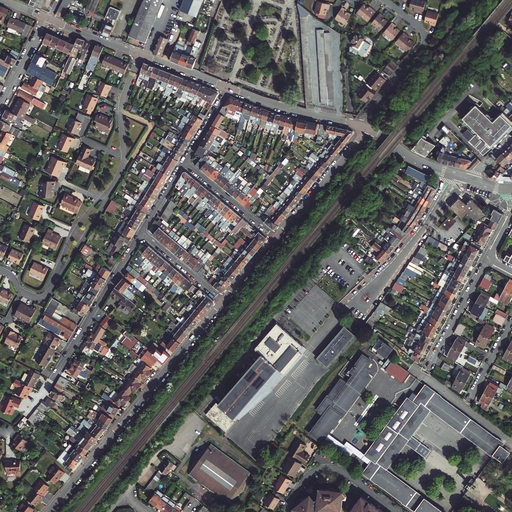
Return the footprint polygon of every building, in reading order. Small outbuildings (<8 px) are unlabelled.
[(36,0),(34,6),(40,9),(44,0),(36,0)] [(99,0),(63,0),(56,15),(66,19),(67,15),(63,14),(70,0),(86,0),(83,8),(94,13),(96,10),(99,0)] [(143,0),(129,36),(146,43),(151,31),(162,0),(143,0)] [(184,0),(180,10),(197,17),(203,0),(184,0)] [(422,14),(426,2),(419,0),(411,0),(409,9),(416,11),(416,13),(422,14)] [(328,9),(329,5),(317,2),(314,13),(325,16),(326,10),(327,9),(328,9)] [(306,20),(306,16),(309,12),(297,4),(297,5),(299,13),(300,20),(306,20)] [(356,13),(367,22),(376,12),(370,8),(369,9),(368,8),(363,4),(356,13)] [(114,19),(117,21),(121,11),(110,7),(106,18),(111,20),(112,18),(114,19)] [(335,18),(345,24),(351,14),(346,11),(344,10),(345,9),(342,7),(335,18)] [(438,14),(427,12),(424,22),(432,24),(431,26),(435,27),(438,14)] [(97,14),(94,13),(92,18),(101,21),(97,31),(110,37),(114,27),(110,25),(112,24),(114,19),(112,18),(111,20),(106,18),(97,14)] [(371,23),(380,31),(387,22),(381,17),(383,16),(380,13),(371,23)] [(67,15),(66,19),(78,24),(80,17),(74,15),(73,17),(67,15)] [(6,26),(7,27),(5,30),(14,34),(15,30),(21,33),(25,24),(10,17),(6,26)] [(395,25),(392,23),(383,33),(392,40),(400,31),(395,28),(394,27),(395,25)] [(186,66),(192,69),(198,55),(202,43),(196,41),(200,31),(193,29),(188,41),(195,43),(190,55),(186,66)] [(404,32),(395,43),(406,52),(408,50),(410,47),(414,43),(409,39),(408,38),(409,37),(404,32)] [(51,45),(55,36),(48,33),(44,42),(51,45)] [(350,53),(356,57),(358,53),(361,55),(364,54),(370,45),(363,41),(364,38),(358,35),(358,36),(355,34),(350,42),(353,44),(352,45),(352,46),(351,47),(349,47),(350,53)] [(51,45),(58,48),(62,39),(55,36),(51,45)] [(154,54),(161,57),(169,39),(161,36),(154,54)] [(80,50),(81,50),(84,42),(85,41),(78,38),(75,45),(71,54),(61,76),(61,78),(63,79),(66,73),(70,75),(72,70),(72,69),(73,68),(76,61),(76,58),(80,50)] [(58,48),(65,51),(68,42),(62,39),(58,48)] [(65,51),(71,54),(75,45),(68,42),(65,51)] [(90,45),(84,42),(81,50),(80,52),(81,52),(78,58),(83,60),(90,45)] [(87,68),(93,71),(95,68),(104,47),(97,44),(87,68)] [(179,64),(183,53),(185,48),(177,45),(170,60),(179,64)] [(12,50),(9,55),(17,59),(20,53),(12,50)] [(7,56),(4,61),(10,64),(14,65),(17,59),(9,55),(6,53),(5,55),(7,56)] [(37,53),(33,61),(43,66),(47,59),(37,53)] [(186,66),(190,55),(183,53),(179,64),(186,66)] [(106,54),(102,65),(113,69),(117,59),(114,58),(106,54)] [(4,61),(2,59),(0,58),(0,73),(4,76),(6,71),(7,68),(8,68),(10,64),(4,61)] [(129,64),(117,59),(113,69),(124,74),(129,64)] [(43,66),(33,61),(27,72),(52,85),(58,74),(43,66)] [(392,62),(389,65),(396,70),(398,67),(392,62)] [(144,63),(139,77),(145,79),(150,65),(144,63)] [(150,65),(145,79),(147,80),(145,85),(147,86),(148,85),(150,81),(155,67),(150,65)] [(387,68),(393,73),(396,70),(389,65),(387,68)] [(150,81),(148,85),(152,86),(154,83),(156,83),(161,69),(155,67),(150,81)] [(387,68),(382,72),(390,77),(393,73),(387,68)] [(161,69),(156,83),(154,87),(157,88),(159,84),(158,84),(158,83),(162,84),(167,72),(161,69)] [(164,94),(166,90),(172,74),(167,72),(162,84),(161,86),(164,87),(160,95),(163,96),(164,94)] [(381,87),(386,81),(376,73),(367,84),(375,91),(379,87),(380,85),(381,87)] [(58,74),(52,85),(56,87),(61,78),(61,76),(58,74)] [(173,90),(178,76),(172,74),(166,90),(171,92),(173,93),(174,91),(173,90)] [(29,85),(39,90),(43,92),(46,87),(42,85),(44,81),(32,75),(30,79),(32,80),(29,85)] [(177,92),(184,79),(178,76),(173,90),(174,91),(177,92)] [(182,95),(184,93),(185,90),(190,81),(184,79),(177,92),(176,93),(182,95)] [(112,86),(100,81),(99,85),(100,85),(97,93),(106,97),(109,89),(110,90),(112,86)] [(190,81),(185,90),(190,93),(196,83),(190,81)] [(196,83),(190,93),(189,95),(189,96),(194,98),(196,95),(202,85),(196,83)] [(38,91),(25,84),(22,88),(36,95),(38,91)] [(199,97),(202,98),(208,88),(202,85),(196,95),(199,97)] [(357,96),(365,103),(370,97),(371,98),(374,95),(364,87),(357,96)] [(208,88),(202,98),(200,100),(198,104),(199,105),(201,106),(203,107),(207,101),(214,90),(208,88)] [(212,105),(219,94),(218,92),(214,90),(207,101),(212,105)] [(46,104),(21,91),(19,95),(31,102),(30,103),(31,104),(34,105),(35,104),(44,109),(46,104)] [(86,99),(83,107),(84,107),(84,109),(83,111),(90,114),(92,111),(96,103),(98,98),(88,94),(86,99)] [(225,117),(226,115),(236,99),(231,97),(229,98),(220,114),(225,117)] [(27,110),(31,104),(30,103),(20,98),(17,105),(27,110)] [(235,114),(241,101),(236,99),(226,115),(228,117),(230,114),(231,113),(235,114)] [(243,113),(246,103),(241,101),(235,114),(235,115),(237,116),(238,111),(243,113)] [(254,106),(246,103),(243,113),(238,129),(243,130),(246,121),(248,121),(248,120),(250,121),(250,119),(251,115),(252,115),(254,106)] [(27,110),(17,105),(13,112),(23,118),(25,114),(27,110)] [(511,130),(511,119),(507,115),(506,114),(505,113),(495,123),(478,106),(464,119),(479,133),(475,137),(469,130),(463,135),(470,142),(480,152),(484,156),(493,147),(494,148),(509,132),(510,132),(511,130)] [(203,120),(209,110),(203,107),(198,117),(203,120)] [(13,112),(7,109),(3,118),(12,123),(22,128),(24,125),(23,123),(21,122),(23,118),(13,112)] [(262,119),(261,123),(264,124),(263,128),(265,128),(266,125),(267,121),(270,111),(264,110),(262,119)] [(185,123),(197,130),(200,125),(186,117),(184,115),(179,112),(176,111),(175,114),(183,119),(186,121),(185,123)] [(270,111),(267,121),(273,123),(276,114),(270,111)] [(105,117),(98,113),(95,121),(97,122),(95,127),(96,127),(96,129),(98,130),(100,129),(109,133),(112,126),(111,125),(113,121),(112,118),(108,119),(105,118),(105,117)] [(186,117),(200,125),(203,120),(198,117),(194,115),(193,117),(190,116),(188,114),(186,117)] [(216,119),(222,122),(225,117),(220,114),(218,117),(216,119)] [(276,114),(273,123),(279,125),(282,115),(276,114)] [(282,115),(279,125),(285,127),(288,117),(282,115)] [(84,119),(77,116),(75,120),(72,118),(67,130),(77,134),(82,123),(84,119)] [(288,117),(285,127),(284,131),(283,133),(283,134),(285,135),(284,140),(286,141),(288,135),(289,132),(293,118),(288,117)] [(10,125),(12,123),(3,118),(0,122),(0,127),(4,129),(13,134),(21,138),(23,135),(19,133),(10,128),(11,126),(10,125)] [(293,118),(289,132),(293,133),(292,136),(291,140),(294,141),(295,137),(298,120),(293,118)] [(178,126),(194,135),(197,130),(185,123),(182,127),(179,124),(180,122),(177,119),(174,124),(178,126)] [(218,129),(219,128),(221,124),(222,122),(216,119),(212,125),(218,129)] [(308,122),(298,120),(295,137),(297,138),(297,137),(298,137),(299,133),(305,135),(308,122)] [(308,122),(305,135),(304,136),(317,144),(319,135),(320,131),(321,125),(308,122)] [(10,125),(11,126),(10,128),(19,133),(23,135),(25,130),(22,128),(12,123),(10,125)] [(227,132),(223,130),(219,128),(218,129),(212,125),(210,130),(223,138),(227,132)] [(321,125),(320,131),(322,132),(321,134),(323,136),(329,137),(329,139),(330,140),(332,138),(334,135),(336,134),(337,128),(321,125)] [(445,125),(440,132),(445,136),(445,135),(450,130),(445,125)] [(181,135),(190,141),(194,135),(178,126),(176,129),(182,132),(183,133),(181,135)] [(330,140),(333,141),(338,138),(341,140),(348,131),(337,128),(336,134),(334,135),(332,138),(330,140)] [(13,134),(4,129),(0,136),(0,148),(6,151),(9,146),(7,145),(13,134)] [(230,142),(223,138),(210,130),(207,135),(215,140),(217,138),(223,142),(228,144),(230,142)] [(353,132),(348,131),(341,140),(346,144),(354,134),(354,133),(353,132)] [(175,138),(187,146),(190,141),(181,135),(180,134),(178,138),(176,136),(176,135),(170,132),(169,134),(175,138)] [(75,139),(63,134),(60,141),(61,141),(58,149),(67,153),(70,145),(73,145),(75,139)] [(207,135),(204,140),(213,145),(214,143),(218,145),(218,144),(221,146),(222,144),(215,140),(207,135)] [(450,144),(452,141),(448,136),(447,137),(445,135),(445,136),(440,141),(444,145),(443,149),(441,148),(438,161),(443,163),(447,148),(447,147),(450,144)] [(173,144),(184,151),(187,146),(175,138),(173,141),(167,138),(164,136),(163,138),(170,142),(173,144)] [(420,145),(416,153),(417,153),(420,154),(423,147),(429,143),(426,141),(422,138),(418,143),(420,145)] [(204,140),(201,145),(210,150),(211,148),(215,150),(215,149),(218,151),(219,149),(216,147),(213,145),(204,140)] [(341,140),(335,146),(341,150),(346,144),(341,140)] [(173,151),(181,156),(182,154),(184,151),(173,144),(171,147),(168,145),(163,142),(162,144),(173,151)] [(420,155),(425,157),(436,146),(429,143),(423,147),(420,154),(420,155)] [(326,150),(330,153),(336,157),(341,150),(335,146),(334,145),(333,144),(332,144),(328,149),(327,148),(326,150)] [(195,154),(202,158),(205,154),(206,155),(207,154),(210,150),(201,145),(195,154)] [(92,150),(84,146),(76,164),(91,171),(96,161),(95,159),(91,157),(90,158),(88,158),(92,150)] [(443,163),(450,165),(455,150),(453,149),(452,150),(447,148),(443,163)] [(455,167),(458,157),(459,153),(458,152),(455,151),(456,150),(455,150),(450,165),(455,167)] [(510,161),(511,159),(511,154),(507,150),(503,154),(510,161)] [(160,163),(173,170),(178,161),(167,153),(166,153),(163,151),(157,161),(160,163)] [(167,153),(178,161),(181,156),(173,151),(171,154),(167,152),(167,153)] [(320,158),(321,159),(329,164),(333,160),(336,157),(330,153),(326,157),(324,156),(322,157),(322,156),(320,158)] [(473,161),(465,169),(470,171),(472,170),(481,161),(476,156),(473,153),(472,154),(473,155),(472,156),(475,158),(473,161)] [(503,165),(505,166),(510,161),(503,154),(498,159),(503,165)] [(45,169),(44,171),(58,177),(62,166),(64,167),(67,163),(51,156),(45,169)] [(203,161),(201,160),(196,165),(201,169),(206,164),(209,160),(206,157),(204,158),(206,158),(203,161)] [(463,158),(458,157),(455,167),(460,168),(463,158)] [(460,168),(465,169),(473,161),(472,160),(469,160),(469,158),(468,157),(467,159),(463,158),(460,168)] [(205,174),(211,166),(214,162),(211,160),(210,159),(209,160),(206,164),(201,169),(200,170),(205,174)] [(321,159),(318,163),(326,169),(329,164),(321,159)] [(13,170),(1,164),(0,162),(0,169),(11,175),(13,170)] [(155,167),(169,176),(173,170),(160,163),(158,166),(154,164),(154,165),(153,166),(155,167)] [(209,177),(214,181),(227,165),(224,163),(222,166),(223,167),(220,170),(219,169),(220,168),(218,166),(216,169),(209,177)] [(318,163),(315,167),(317,169),(322,173),(326,169),(318,163)] [(218,184),(228,172),(231,169),(227,165),(214,181),(218,184)] [(313,169),(311,171),(318,177),(322,173),(317,169),(315,167),(312,165),(310,167),(313,169)] [(503,165),(490,179),(496,181),(502,173),(503,171),(505,169),(507,171),(508,169),(505,166),(503,165)] [(205,174),(209,177),(216,169),(211,166),(205,174)] [(404,173),(424,182),(425,183),(426,184),(430,176),(409,166),(404,173)] [(158,175),(166,180),(169,176),(155,167),(152,171),(158,175)] [(305,173),(315,182),(318,177),(311,171),(308,169),(306,167),(304,169),(301,167),(299,169),(303,172),(304,171),(306,172),(305,173)] [(145,174),(163,185),(166,180),(158,175),(152,171),(148,169),(145,174)] [(315,182),(305,173),(303,172),(299,169),(297,171),(302,175),(306,178),(304,180),(311,186),(315,182)] [(502,173),(496,181),(511,181),(511,173),(508,170),(508,169),(507,171),(505,172),(503,174),(502,173)] [(242,174),(237,171),(233,176),(223,188),(227,192),(234,184),(235,182),(238,179),(238,178),(242,174)] [(1,177),(18,187),(21,181),(4,172),(1,177)] [(142,179),(161,190),(163,185),(145,174),(141,172),(138,177),(142,179)] [(187,172),(184,172),(177,184),(182,189),(183,188),(192,177),(187,172)] [(223,188),(233,176),(228,172),(218,184),(223,188)] [(294,180),(295,180),(308,191),(311,186),(304,180),(300,177),(298,175),(297,174),(293,178),(294,180)] [(184,193),(186,194),(197,180),(192,177),(183,188),(186,190),(185,192),(184,193)] [(149,189),(158,195),(161,190),(142,179),(141,181),(145,184),(147,186),(150,187),(149,189)] [(242,183),(238,179),(235,182),(234,184),(227,192),(232,195),(238,188),(240,186),(242,183)] [(35,196),(43,197),(43,195),(49,196),(50,195),(51,194),(51,193),(50,191),(52,181),(45,180),(43,181),(39,180),(36,181),(39,185),(38,188),(37,188),(35,196)] [(189,194),(192,197),(202,185),(197,180),(186,194),(180,202),(181,203),(189,194)] [(308,191),(295,180),(294,180),(293,181),(296,184),(295,185),(294,184),(293,186),(294,186),(304,195),(308,191)] [(248,184),(244,181),(242,183),(240,186),(238,188),(232,195),(236,199),(242,191),(244,190),(246,186),(247,185),(248,184)] [(414,184),(432,195),(436,189),(426,184),(425,183),(423,187),(421,186),(415,182),(414,184)] [(140,190),(155,199),(158,195),(149,189),(146,188),(140,184),(139,183),(138,185),(140,186),(139,188),(141,189),(140,190)] [(419,195),(429,201),(432,195),(414,184),(413,186),(419,190),(417,194),(419,195)] [(189,201),(193,204),(206,188),(202,185),(192,197),(189,201)] [(244,190),(242,191),(236,199),(239,201),(240,203),(251,190),(246,186),(244,190)] [(287,188),(288,189),(301,199),(303,197),(304,195),(294,186),(291,189),(288,187),(287,188)] [(206,188),(193,204),(192,205),(194,207),(198,202),(200,203),(210,191),(206,188)] [(249,202),(253,197),(254,196),(251,194),(254,189),(252,189),(251,190),(240,203),(249,210),(253,205),(249,202)] [(301,199),(288,189),(287,191),(286,193),(285,194),(297,204),(301,199)] [(153,203),(155,199),(140,190),(139,191),(141,192),(139,195),(153,203)] [(210,191),(200,203),(196,209),(198,211),(200,208),(202,205),(204,207),(214,195),(210,191)] [(131,204),(147,213),(150,208),(134,199),(124,193),(122,195),(129,200),(128,202),(131,204)] [(70,196),(66,194),(61,205),(69,208),(68,209),(74,212),(76,209),(79,210),(82,202),(79,201),(80,200),(73,197),(73,198),(70,197),(70,196)] [(134,199),(150,208),(153,203),(139,195),(137,194),(134,199)] [(282,198),(293,208),(297,204),(285,194),(282,198)] [(214,195),(204,207),(202,210),(201,211),(203,213),(207,208),(209,210),(218,198),(214,195)] [(418,202),(425,206),(429,201),(419,195),(416,198),(415,197),(414,199),(416,200),(418,202)] [(218,198),(209,210),(203,217),(205,218),(210,212),(212,214),(222,202),(218,198)] [(293,208),(282,198),(278,203),(290,212),(293,208)] [(119,204),(112,200),(109,205),(116,209),(119,204)] [(451,213),(464,223),(468,216),(476,222),(477,220),(478,220),(480,221),(486,214),(483,211),(472,203),(473,203),(470,201),(470,202),(469,201),(466,206),(465,208),(458,203),(457,202),(450,212),(451,213)] [(33,208),(29,216),(39,221),(42,216),(41,215),(42,212),(42,213),(45,206),(35,202),(32,208),(33,208)] [(222,202),(212,214),(215,216),(211,220),(213,222),(226,205),(222,202)] [(290,212),(278,203),(277,202),(274,206),(277,209),(279,210),(286,216),(290,212)] [(413,206),(422,211),(425,206),(418,202),(416,205),(412,203),(411,204),(413,206)] [(135,214),(143,219),(144,217),(147,213),(131,204),(129,207),(130,208),(136,211),(135,214)] [(409,210),(419,216),(422,211),(413,206),(411,204),(408,209),(409,210)] [(116,209),(109,205),(106,211),(113,215),(116,209)] [(217,221),(219,223),(231,208),(226,205),(213,222),(215,224),(217,221)] [(231,208),(219,223),(218,224),(220,226),(222,224),(224,226),(235,212),(231,208)] [(493,228),(495,229),(503,214),(494,209),(484,216),(491,220),(491,221),(490,220),(488,225),(493,228)] [(127,216),(140,224),(143,219),(135,214),(129,210),(128,210),(125,215),(127,216)] [(282,221),(275,215),(273,213),(270,211),(269,210),(265,214),(266,215),(278,226),(282,221)] [(286,216),(279,210),(275,215),(282,221),(286,216)] [(403,214),(416,222),(417,220),(419,216),(409,210),(407,214),(404,212),(403,212),(402,213),(403,214)] [(230,226),(233,223),(239,215),(235,212),(224,226),(220,231),(222,232),(224,230),(223,229),(226,225),(229,227),(230,226)] [(400,219),(402,220),(412,227),(416,222),(403,214),(400,219)] [(239,215),(233,223),(237,226),(243,218),(239,215)] [(278,226),(266,215),(262,220),(273,230),(275,230),(278,226)] [(124,222),(137,230),(140,224),(127,216),(124,220),(121,219),(121,220),(124,222)] [(245,228),(249,223),(243,218),(237,226),(234,229),(233,231),(235,233),(237,234),(241,229),(244,232),(254,240),(250,245),(257,251),(264,244),(253,235),(249,231),(245,228)] [(450,219),(441,230),(448,235),(456,224),(453,222),(453,221),(450,219)] [(157,230),(153,235),(158,239),(168,227),(170,225),(167,222),(164,220),(162,222),(160,221),(159,223),(155,228),(157,230)] [(392,228),(397,231),(404,237),(412,227),(402,220),(398,226),(395,224),(392,228)] [(137,230),(124,222),(120,228),(122,229),(121,231),(124,232),(131,237),(132,237),(137,230)] [(249,223),(245,228),(249,231),(253,227),(249,223)] [(20,238),(29,242),(33,234),(33,235),(36,228),(25,224),(22,230),(23,230),(20,238)] [(480,234),(488,238),(492,230),(493,228),(488,225),(485,224),(480,234)] [(57,247),(62,235),(53,231),(54,229),(49,227),(43,241),(54,246),(57,247)] [(158,239),(162,243),(172,231),(168,227),(158,239)] [(352,238),(360,231),(357,227),(349,235),(352,238)] [(257,230),(253,235),(264,244),(266,241),(266,238),(257,230)] [(162,243),(166,246),(176,235),(176,234),(172,231),(162,243)] [(386,240),(388,242),(395,247),(404,237),(397,231),(394,235),(392,233),(386,240)] [(384,238),(377,232),(375,234),(382,241),(384,238)] [(112,242),(121,248),(124,241),(128,243),(130,240),(122,235),(118,233),(117,233),(112,242)] [(488,238),(480,234),(476,241),(484,246),(488,238)] [(166,246),(171,250),(181,238),(179,237),(178,237),(176,235),(166,246)] [(440,242),(429,236),(426,242),(437,247),(440,242)] [(171,250),(175,254),(185,242),(181,238),(171,250)] [(257,251),(250,245),(241,238),(238,242),(254,255),(257,251)] [(463,247),(477,255),(482,247),(469,240),(467,239),(463,247)] [(112,242),(110,246),(106,252),(115,258),(121,248),(112,242)] [(175,254),(180,258),(189,246),(190,245),(185,242),(175,254)] [(238,242),(235,246),(240,250),(251,260),(254,255),(238,242)] [(388,242),(383,248),(389,254),(395,247),(388,242)] [(386,257),(389,254),(383,248),(377,243),(373,248),(379,253),(376,257),(381,262),(386,257)] [(149,247),(146,244),(143,247),(142,246),(138,251),(140,252),(134,260),(136,262),(137,261),(149,247)] [(85,245),(81,252),(88,257),(92,250),(85,245)] [(180,258),(184,261),(190,254),(196,248),(197,247),(194,245),(192,248),(189,246),(180,258)] [(424,255),(425,256),(429,250),(422,246),(418,252),(424,255)] [(141,265),(144,262),(147,258),(154,250),(149,247),(137,261),(141,265)] [(459,253),(465,256),(474,260),(477,255),(463,247),(459,253)] [(184,261),(188,265),(199,253),(197,250),(198,249),(196,248),(190,254),(184,261)] [(12,249),(8,259),(19,264),(24,254),(12,249)] [(145,270),(148,266),(158,254),(155,252),(154,250),(147,258),(149,259),(146,263),(142,267),(145,270)] [(234,253),(235,253),(247,264),(251,260),(240,250),(238,252),(236,250),(234,253)] [(188,265),(193,269),(198,263),(204,255),(200,252),(199,253),(188,265)] [(421,260),(424,255),(418,252),(415,257),(421,260)] [(235,253),(231,257),(244,268),(247,264),(235,253)] [(148,266),(152,270),(162,257),(158,254),(148,266)] [(457,258),(471,266),(474,260),(465,256),(463,258),(458,255),(457,258)] [(162,257),(152,270),(156,273),(167,261),(162,257)] [(244,268),(231,257),(230,257),(227,261),(240,272),(244,268)] [(375,263),(369,257),(366,261),(372,266),(375,263)] [(414,257),(411,262),(418,265),(421,260),(415,257),(414,257)] [(468,271),(471,266),(457,258),(455,261),(460,264),(459,266),(468,271)] [(167,261),(156,273),(154,276),(157,277),(159,275),(161,277),(171,265),(167,261)] [(227,261),(223,265),(237,276),(239,274),(240,272),(227,261)] [(407,267),(413,270),(421,274),(424,269),(418,265),(411,262),(411,261),(407,267)] [(34,262),(30,272),(38,275),(38,276),(44,279),(49,268),(42,265),(42,266),(34,262)] [(223,265),(220,262),(218,264),(223,269),(222,270),(223,271),(224,272),(226,274),(234,280),(237,276),(223,265)] [(448,268),(465,277),(468,271),(459,266),(454,264),(451,262),(448,268)] [(95,272),(107,279),(111,272),(99,265),(95,272)] [(165,280),(168,276),(175,268),(171,265),(161,277),(165,280)] [(90,276),(104,285),(107,279),(95,272),(86,267),(85,270),(91,274),(90,276)] [(407,267),(403,272),(409,275),(410,276),(413,270),(407,267)] [(175,268),(168,276),(171,277),(167,282),(169,283),(172,279),(179,271),(175,268)] [(202,276),(206,271),(202,268),(198,273),(202,276)] [(449,272),(448,275),(462,282),(465,277),(448,268),(447,271),(449,272)] [(214,275),(213,277),(226,289),(230,284),(223,278),(220,276),(212,269),(211,271),(213,273),(212,273),(214,275)] [(168,289),(170,291),(183,275),(179,271),(172,279),(175,281),(168,289)] [(148,289),(129,272),(126,276),(136,285),(135,286),(146,294),(150,289),(149,288),(148,289)] [(399,278),(405,280),(406,281),(409,275),(403,272),(399,278)] [(86,282),(100,290),(102,288),(104,285),(90,276),(84,273),(83,275),(87,278),(85,281),(86,282)] [(443,276),(446,278),(451,280),(450,283),(459,288),(462,282),(448,275),(445,273),(443,276)] [(226,274),(223,278),(230,284),(234,280),(226,274)] [(177,290),(187,278),(183,275),(170,291),(171,292),(173,295),(177,290)] [(212,279),(209,282),(222,293),(223,293),(226,289),(213,277),(211,275),(209,277),(212,279)] [(396,282),(402,285),(405,280),(399,278),(399,277),(396,282)] [(124,278),(120,283),(134,294),(135,295),(139,291),(124,278)] [(181,294),(186,288),(190,283),(191,282),(187,278),(177,290),(181,294)] [(441,278),(438,284),(456,293),(459,288),(450,283),(445,280),(441,278)] [(490,281),(484,278),(480,285),(487,289),(491,282),(490,281)] [(80,292),(94,301),(100,290),(86,282),(80,292)] [(395,282),(391,288),(400,292),(404,287),(402,285),(396,282),(395,282)] [(445,291),(444,294),(453,299),(456,293),(438,284),(435,282),(434,285),(440,289),(445,291)] [(134,294),(120,283),(117,287),(130,298),(134,294)] [(190,283),(186,288),(191,292),(192,291),(194,293),(198,289),(190,283)] [(136,305),(115,287),(113,291),(112,293),(121,301),(117,306),(117,308),(119,309),(120,309),(121,310),(123,307),(126,310),(127,309),(128,308),(132,311),(133,309),(134,309),(135,308),(135,307),(136,305)] [(8,303),(13,294),(5,290),(6,290),(1,288),(0,289),(0,300),(1,300),(8,303)] [(201,299),(211,307),(214,304),(214,301),(200,289),(196,294),(197,295),(201,299)] [(511,295),(511,292),(505,289),(499,299),(508,303),(509,300),(509,301),(511,295)] [(82,301),(91,306),(94,301),(80,292),(78,291),(77,293),(75,292),(75,293),(83,299),(82,301)] [(439,291),(436,297),(450,305),(453,299),(444,294),(439,291)] [(480,295),(476,302),(485,307),(489,300),(497,305),(500,301),(491,296),(490,297),(482,293),(481,295),(480,295)] [(436,297),(433,302),(439,306),(447,310),(450,305),(436,297)] [(66,332),(71,336),(78,325),(64,318),(61,321),(53,316),(61,303),(53,298),(41,317),(42,318),(60,329),(66,332)] [(201,299),(198,303),(208,311),(211,307),(201,299)] [(73,310),(84,317),(91,306),(82,301),(79,305),(78,304),(73,310)] [(169,301),(161,309),(164,312),(171,304),(169,301)] [(195,307),(197,309),(205,315),(208,311),(198,303),(197,302),(194,306),(195,307)] [(381,302),(378,307),(384,311),(386,312),(390,307),(381,302)] [(433,302),(430,308),(434,310),(444,316),(447,310),(439,306),(433,302)] [(485,307),(476,302),(473,309),(471,312),(480,317),(479,318),(484,320),(486,317),(485,317),(489,309),(485,307)] [(15,315),(29,322),(37,308),(32,306),(31,308),(21,303),(15,315)] [(434,313),(432,316),(441,321),(444,316),(434,310),(430,308),(424,305),(423,308),(428,311),(429,311),(434,313)] [(378,307),(374,312),(381,316),(384,311),(378,307)] [(197,309),(194,313),(201,319),(204,316),(205,315),(197,309)] [(498,309),(496,312),(497,313),(506,318),(508,314),(498,309)] [(374,312),(371,317),(377,321),(381,316),(374,312)] [(201,319),(194,313),(191,316),(198,323),(201,319)] [(497,313),(493,320),(502,325),(506,318),(497,313)] [(424,318),(429,321),(438,326),(441,321),(432,316),(431,319),(426,316),(423,314),(422,317),(424,318)] [(195,327),(188,320),(186,319),(185,318),(184,321),(182,319),(184,317),(181,315),(178,319),(184,324),(192,331),(195,327)] [(191,316),(188,320),(195,327),(198,323),(191,316)] [(371,317),(367,322),(373,326),(377,321),(371,317)] [(57,333),(60,329),(42,318),(39,323),(57,333)] [(422,321),(421,324),(426,327),(426,326),(431,329),(430,330),(435,333),(435,332),(438,326),(429,321),(427,324),(422,321)] [(261,353),(217,402),(216,401),(205,412),(226,430),(236,418),(234,417),(278,367),(285,373),(302,352),(299,350),(303,345),(277,322),(255,347),(261,353)] [(364,325),(370,330),(373,326),(367,322),(364,325)] [(417,329),(418,330),(432,337),(435,333),(430,330),(431,329),(426,326),(426,327),(421,324),(417,322),(416,325),(419,326),(417,329)] [(466,325),(460,322),(457,327),(463,330),(466,325)] [(180,328),(177,325),(176,326),(172,323),(170,326),(185,339),(188,335),(181,329),(180,328)] [(486,323),(481,333),(490,338),(493,331),(494,328),(486,323)] [(89,337),(109,349),(110,348),(107,346),(108,344),(100,339),(102,336),(102,335),(104,333),(107,330),(106,329),(101,325),(100,324),(96,332),(93,330),(89,337)] [(184,324),(181,329),(188,335),(192,331),(184,324)] [(345,325),(317,357),(327,366),(355,334),(345,325)] [(185,339),(170,326),(166,331),(174,337),(181,343),(185,339)] [(463,330),(457,327),(454,332),(460,336),(463,330)] [(10,343),(18,347),(23,337),(18,334),(18,335),(14,333),(15,331),(9,328),(4,336),(7,337),(5,342),(10,345),(10,343)] [(413,334),(421,338),(421,339),(425,341),(426,340),(430,342),(432,337),(418,330),(417,332),(415,331),(413,334)] [(139,341),(127,331),(124,334),(127,337),(122,343),(131,351),(139,341)] [(61,344),(63,340),(50,333),(47,339),(49,340),(46,345),(55,350),(59,343),(61,344)] [(486,345),(490,338),(481,333),(476,342),(484,347),(485,344),(486,345)] [(411,340),(413,341),(427,348),(429,343),(430,342),(426,340),(425,341),(421,339),(421,338),(413,334),(412,334),(409,339),(411,340)] [(109,349),(89,337),(81,351),(86,354),(90,347),(94,349),(97,345),(104,350),(104,349),(108,351),(109,349)] [(168,344),(164,340),(163,342),(169,347),(165,351),(170,356),(181,343),(174,337),(170,342),(168,344)] [(458,337),(457,340),(456,340),(453,346),(464,352),(465,353),(468,346),(473,348),(474,345),(472,344),(470,342),(467,341),(458,337)] [(116,338),(116,339),(112,346),(115,348),(117,346),(116,345),(120,341),(116,338)] [(382,358),(384,355),(386,357),(393,348),(380,339),(372,349),(376,352),(378,350),(379,351),(377,354),(382,358)] [(407,346),(410,347),(423,354),(427,348),(413,341),(411,345),(408,344),(407,346)] [(52,354),(53,354),(55,350),(46,345),(44,343),(36,358),(46,364),(48,360),(49,361),(51,358),(50,357),(52,354)] [(155,343),(149,350),(150,350),(159,358),(165,363),(170,356),(165,351),(155,343)] [(464,352),(453,346),(449,353),(449,354),(448,356),(458,362),(464,352)] [(419,363),(423,354),(410,347),(408,351),(413,353),(411,355),(415,357),(414,359),(419,363)] [(150,350),(142,359),(151,367),(159,358),(150,350)] [(303,354),(302,352),(285,373),(278,367),(234,417),(236,418),(237,419),(271,391),(303,354)] [(322,417),(310,433),(322,442),(325,438),(327,436),(342,415),(343,416),(371,378),(367,375),(371,370),(367,367),(372,361),(363,355),(351,371),(349,371),(346,375),(351,379),(348,383),(342,378),(318,409),(320,410),(319,412),(323,415),(322,417)] [(478,360),(470,355),(467,360),(475,364),(478,360)] [(144,366),(141,370),(149,377),(152,373),(150,371),(152,368),(151,367),(142,359),(139,357),(137,360),(144,366)] [(76,359),(73,364),(93,377),(101,363),(94,359),(91,365),(95,367),(92,371),(90,370),(84,366),(86,363),(79,359),(78,361),(76,359)] [(410,373),(393,360),(391,362),(387,367),(386,369),(404,383),(410,373)] [(445,362),(442,368),(448,372),(451,366),(445,362)] [(92,379),(93,377),(73,364),(69,371),(78,377),(85,379),(86,378),(87,377),(89,378),(89,377),(92,379)] [(463,367),(463,366),(459,364),(456,368),(461,370),(458,377),(466,382),(470,375),(469,375),(471,372),(463,367)] [(507,371),(494,364),(492,368),(505,375),(507,371)] [(136,366),(131,372),(133,374),(134,374),(142,381),(144,383),(149,377),(141,370),(136,366)] [(39,378),(41,375),(32,370),(29,374),(27,373),(22,382),(24,383),(32,387),(38,378),(39,378)] [(142,381),(134,374),(131,372),(125,379),(128,380),(130,382),(139,389),(142,385),(140,383),(142,381)] [(64,387),(65,388),(69,381),(61,377),(57,383),(64,387)] [(466,382),(458,377),(454,384),(446,380),(445,383),(452,389),(452,387),(460,391),(462,388),(463,389),(466,382)] [(501,383),(499,386),(502,387),(506,389),(506,390),(507,389),(511,391),(511,378),(511,379),(508,386),(507,386),(501,383)] [(15,392),(27,398),(29,395),(27,394),(29,391),(30,392),(31,393),(34,388),(32,387),(24,383),(16,379),(14,384),(18,387),(15,392)] [(86,390),(88,386),(79,381),(77,385),(86,390)] [(135,393),(139,389),(130,382),(128,385),(126,384),(125,384),(124,383),(122,386),(123,387),(125,388),(131,393),(133,392),(135,393)] [(64,387),(57,383),(54,389),(60,393),(64,387)] [(485,392),(493,397),(499,387),(491,383),(489,386),(489,385),(485,392)] [(443,511),(386,469),(377,462),(399,432),(421,403),(431,410),(431,409),(488,451),(488,452),(493,456),(494,455),(501,446),(503,443),(499,439),(498,440),(440,397),(441,396),(426,385),(418,395),(416,398),(411,395),(409,398),(408,398),(365,455),(373,460),(372,461),(370,464),(364,472),(376,482),(377,482),(404,501),(403,502),(407,505),(408,504),(418,511),(444,511),(443,511)] [(131,393),(125,388),(120,394),(128,402),(132,398),(130,396),(131,393)] [(50,394),(59,400),(61,401),(64,396),(60,393),(54,389),(50,394)] [(488,407),(493,397),(485,392),(481,399),(482,399),(480,402),(483,404),(481,407),(487,411),(489,407),(488,407)] [(118,404),(121,406),(123,404),(125,405),(128,402),(120,394),(117,398),(114,396),(109,402),(112,404),(116,406),(118,404)] [(12,396),(11,398),(7,396),(3,404),(1,403),(0,406),(0,408),(12,414),(14,410),(13,408),(14,405),(19,407),(22,400),(12,396)] [(45,402),(49,405),(53,409),(57,404),(56,404),(49,397),(45,402)] [(59,400),(56,404),(57,404),(62,409),(65,405),(59,400)] [(43,401),(37,408),(44,413),(46,411),(45,410),(49,405),(45,402),(43,401)] [(107,401),(103,408),(116,415),(117,415),(121,409),(119,408),(116,406),(112,404),(109,402),(107,401)] [(421,403),(399,432),(408,439),(411,435),(431,410),(421,403)] [(44,413),(37,408),(33,413),(42,420),(46,415),(44,413)] [(110,424),(116,415),(103,408),(99,415),(93,411),(91,413),(110,424)] [(304,430),(316,414),(309,408),(297,424),(304,430)] [(42,420),(33,413),(28,419),(37,426),(42,420)] [(95,422),(107,429),(110,424),(91,413),(88,418),(95,422)] [(24,415),(16,425),(19,427),(27,418),(24,415)] [(103,434),(87,422),(85,420),(84,422),(89,426),(87,429),(99,439),(103,434)] [(103,434),(107,429),(95,422),(94,424),(88,420),(87,422),(103,434)] [(99,439),(87,429),(81,424),(77,428),(95,444),(99,439)] [(95,444),(77,428),(75,431),(80,436),(76,440),(89,451),(95,444)] [(406,442),(408,439),(399,432),(377,462),(386,469),(406,442)] [(28,441),(18,433),(13,439),(14,440),(11,443),(20,450),(28,441)] [(408,439),(406,442),(416,450),(421,443),(411,435),(408,439)] [(338,445),(327,436),(325,438),(338,447),(344,446),(344,450),(351,449),(370,464),(372,461),(357,449),(356,444),(347,446),(347,443),(338,445)] [(89,451),(76,440),(72,437),(70,440),(76,445),(75,447),(85,455),(89,451)] [(306,445),(298,439),(289,453),(305,463),(310,456),(303,451),(304,449),(305,449),(306,447),(306,445)] [(85,455),(75,447),(72,445),(69,442),(63,448),(66,450),(67,451),(72,455),(80,462),(85,455)] [(416,450),(436,465),(441,458),(421,443),(416,450)] [(250,473),(211,444),(197,456),(190,474),(198,480),(197,481),(202,485),(203,483),(215,492),(214,494),(219,497),(220,496),(228,502),(243,490),(250,473)] [(501,446),(494,455),(501,460),(503,461),(509,452),(501,446)] [(80,462),(72,455),(67,462),(69,463),(66,467),(72,471),(80,462)] [(290,459),(283,469),(296,478),(299,473),(296,471),(297,469),(298,469),(302,464),(291,457),(290,459)] [(10,462),(3,459),(0,464),(0,469),(7,472),(6,474),(10,476),(15,467),(12,465),(9,464),(10,462)] [(168,459),(160,469),(166,474),(174,464),(168,459)] [(67,474),(57,465),(51,472),(52,474),(49,477),(57,484),(59,481),(61,478),(62,480),(67,474)] [(478,477),(486,483),(489,480),(480,473),(478,477)] [(282,474),(278,480),(279,480),(274,488),(283,493),(287,486),(288,486),(292,480),(282,474)] [(42,479),(34,488),(35,490),(43,496),(48,490),(47,489),(50,486),(42,479)] [(402,503),(371,480),(370,482),(400,505),(402,503)] [(323,511),(326,510),(329,510),(329,511),(333,511),(333,510),(341,511),(342,505),(341,505),(342,499),(343,499),(346,496),(344,492),(334,491),(332,491),(332,490),(332,489),(331,489),(330,489),(329,489),(329,490),(325,490),(320,489),(318,498),(314,502),(310,496),(307,498),(304,501),(303,500),(302,499),(302,500),(301,500),(301,501),(302,503),(298,507),(294,510),(296,511),(323,511)] [(43,496),(35,490),(28,498),(36,505),(39,502),(40,503),(45,497),(43,496)] [(164,496),(165,495),(158,490),(150,500),(154,503),(152,505),(156,507),(164,496)] [(280,499),(270,493),(264,503),(273,509),(280,499)] [(464,495),(462,498),(470,505),(473,501),(464,495)] [(164,496),(156,507),(158,509),(160,508),(163,510),(170,501),(164,496)] [(365,500),(361,497),(351,510),(350,509),(348,511),(384,511),(379,508),(380,507),(380,506),(379,505),(378,505),(378,506),(377,506),(377,507),(373,504),(371,502),(370,503),(365,500)] [(170,501),(163,510),(165,511),(171,511),(176,505),(170,501)] [(19,507),(21,509),(17,511),(32,511),(35,510),(26,502),(25,504),(23,503),(19,507)]
